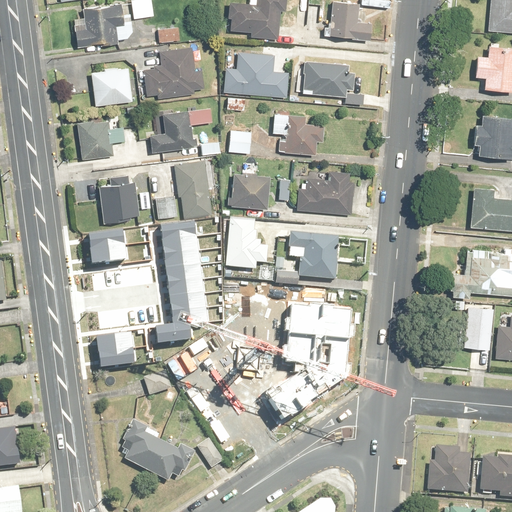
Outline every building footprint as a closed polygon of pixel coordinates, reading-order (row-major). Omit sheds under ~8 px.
[(149,0),(127,0),(131,19),(151,16),(149,0)] [(253,0),(253,3),(225,1),(224,20),(225,20),(224,32),(247,33),(246,38),(275,40),(277,12),(282,12),(282,0),(253,0)] [(511,0),(486,0),(483,30),(511,32),(511,0)] [(356,2),(328,1),(327,22),(320,22),(319,37),(365,40),(366,23),(355,23),(356,2)] [(78,19),(69,20),(73,49),(115,43),(115,39),(127,38),(125,23),(121,23),(119,5),(77,10),(78,19)] [(176,26),(154,28),(156,45),(178,42),(176,26)] [(482,57),(471,56),(469,78),(479,78),(478,91),(511,93),(511,86),(511,85),(511,46),(483,44),(482,57)] [(159,67),(140,69),(144,97),(156,96),(157,100),(191,95),(191,90),(201,88),(199,70),(193,71),(190,47),(157,51),(159,67)] [(345,64),(298,61),(295,92),(342,96),(343,87),(350,87),(351,74),(344,74),(345,64)] [(124,67),(86,72),(91,107),(129,102),(124,67)] [(242,98),(224,97),(223,109),(242,110),(242,98)] [(155,133),(145,134),(147,154),(195,149),(194,138),(190,138),(189,124),(209,122),(208,109),(153,115),(155,133)] [(302,119),(269,114),(267,133),(276,134),(274,151),(311,157),(313,142),(320,143),(322,126),(301,123),(302,119)] [(477,126),(469,125),(468,145),(473,146),(472,156),(511,159),(511,117),(478,115),(477,126)] [(105,120),(73,124),(77,161),(110,157),(108,144),(121,142),(120,128),(106,130),(105,120)] [(248,132),(227,130),(225,153),(246,155),(248,132)] [(218,142),(197,145),(199,156),(220,153),(218,142)] [(203,160),(170,165),(174,198),(177,197),(181,220),(211,216),(203,160)] [(299,189),(294,189),(292,211),(348,214),(350,182),(346,182),(346,172),(309,170),(309,178),(299,178),(299,189)] [(239,171),(239,174),(229,174),(227,207),(265,209),(267,176),(253,175),(253,172),(239,171)] [(94,187),(99,223),(136,219),(131,181),(125,182),(125,176),(107,178),(108,185),(94,187)] [(289,179),(278,178),(276,200),(286,201),(289,179)] [(491,191),(468,189),(465,229),(511,231),(511,199),(490,198),(491,191)] [(172,197),(152,199),(153,220),(174,218),(172,197)] [(194,221),(196,235),(185,237),(186,246),(198,245),(199,250),(223,246),(218,217),(194,221)] [(250,221),(226,218),(221,268),(252,271),(253,262),(263,263),(265,247),(257,246),(257,241),(253,241),(254,231),(249,230),(250,221)] [(334,236),(285,233),(284,248),(301,250),(300,258),(296,258),(294,278),(331,280),(334,236)] [(131,242),(133,257),(123,258),(124,273),(121,274),(122,280),(125,280),(126,284),(136,283),(136,280),(175,276),(173,258),(170,259),(167,237),(131,242)] [(460,274),(444,274),(443,290),(447,290),(447,298),(465,299),(465,294),(511,295),(511,250),(501,250),(501,253),(483,252),(483,248),(461,247),(460,274)] [(207,272),(192,271),(191,281),(206,283),(207,272)] [(294,274),(272,272),(271,284),(276,284),(276,294),(293,295),(294,274)] [(261,305),(249,301),(246,312),(258,316),(261,305)] [(264,394),(280,419),(291,412),(293,415),(312,402),(311,400),(345,377),(352,309),(334,307),(335,304),(311,302),(310,306),(291,304),(285,361),(296,362),(295,371),(299,372),(264,394)] [(488,309),(464,306),(460,347),(484,349),(488,309)] [(145,314),(102,323),(108,356),(134,351),(136,360),(154,356),(145,314)] [(507,328),(494,327),(492,358),(511,359),(511,315),(507,316),(507,328)] [(194,339),(186,327),(166,341),(174,353),(194,339)] [(178,365),(169,371),(186,398),(198,390),(195,387),(205,381),(198,369),(186,377),(178,365)] [(162,371),(141,378),(147,397),(168,389),(162,371)] [(236,372),(198,399),(215,423),(222,419),(227,426),(245,413),(241,407),(254,397),(236,372)] [(159,433),(129,419),(118,442),(121,443),(118,448),(121,450),(119,455),(122,456),(119,461),(164,482),(168,474),(174,477),(177,470),(183,473),(192,453),(178,447),(176,451),(155,442),(159,433)] [(0,467),(18,465),(13,426),(0,427),(0,467)] [(205,439),(193,447),(207,469),(219,461),(205,439)] [(432,460),(426,459),(424,490),(464,492),(466,453),(457,452),(458,447),(433,446),(432,460)] [(491,457),(478,457),(476,490),(495,491),(495,497),(511,498),(511,455),(491,455),(491,457)] [(19,511),(16,486),(0,488),(0,511),(19,511)] [(511,511),(511,501),(504,501),(503,511),(511,511)]
